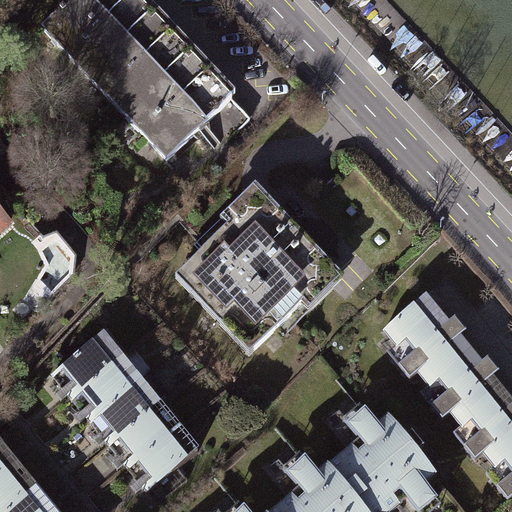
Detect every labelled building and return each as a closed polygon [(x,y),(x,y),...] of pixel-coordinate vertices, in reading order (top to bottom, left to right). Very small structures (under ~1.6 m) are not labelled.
[(74,0),(41,31),(165,162),(200,129),(218,147),(248,118),(136,0),(74,0)] [(258,211),(179,281),(253,363),(332,293),(258,211)] [(0,217),(0,239),(10,232),(0,217)] [(511,390),(501,375),(486,357),(469,335),(455,317),(437,295),(379,340),(411,380),(443,421),(474,461),(506,501),(511,496),(511,390)] [(178,440),(159,416),(139,392),(120,368),(101,344),(59,378),(71,393),(78,402),(89,415),(98,426),(109,439),(117,449),(128,463),(136,473),(146,485),(156,497),(197,463),(178,440)] [(298,503),(286,511),(396,511),(407,504),(413,511),(427,511),(437,504),(426,489),(440,478),(397,425),(382,437),(369,421),(352,435),(364,450),(322,483),(308,464),(283,483),(298,503)] [(39,511),(40,511),(29,499),(20,488),(10,475),(2,465),(0,463),(0,511),(39,511)]
